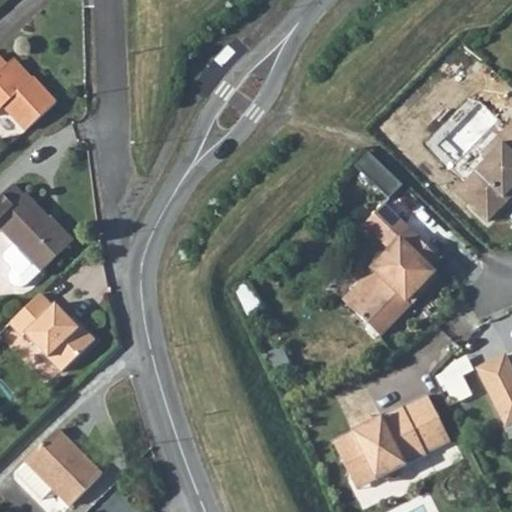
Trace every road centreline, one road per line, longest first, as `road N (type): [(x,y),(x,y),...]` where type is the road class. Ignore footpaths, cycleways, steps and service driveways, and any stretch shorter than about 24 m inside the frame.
road 1 (residential): [(140,303),(164,406),(202,511)]
road 2 (residential): [(303,19),(226,88),(177,187)]
road 3 (residential): [(177,187),(256,110),(303,19)]
road 4 (residential): [(110,0),(121,208)]
road 5 (residential): [(140,303),(139,268),(177,187)]
